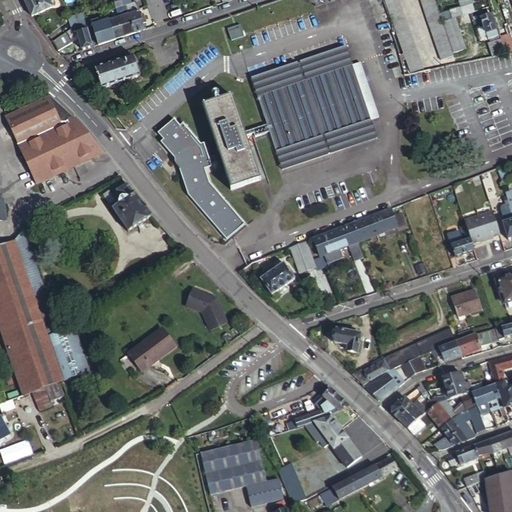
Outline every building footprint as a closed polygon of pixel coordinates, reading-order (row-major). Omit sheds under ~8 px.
[(48,0),(27,0),(26,1),(33,17),(52,8),(49,0),(48,0)] [(124,6),(121,0),(111,0),(114,10),(124,6)] [(133,33),(144,29),(142,22),(144,21),(141,13),(139,14),(135,1),(130,3),(129,0),(121,0),(124,6),(127,16),(133,33)] [(384,0),(396,32),(411,73),(425,70),(399,0),(384,0)] [(435,0),(421,0),(442,60),(455,56),(454,53),(443,22),(441,15),(435,0)] [(460,8),(463,15),(470,13),(475,11),(471,0),(461,0),(458,1),(460,8)] [(454,10),(456,18),(463,15),(460,8),(454,10)] [(441,15),(443,22),(456,18),(454,10),(441,15)] [(84,25),(81,14),(66,19),(70,31),(74,28),(84,25)] [(492,14),(482,17),(490,38),(500,35),(492,14)] [(113,40),(123,36),(118,19),(116,20),(114,16),(106,19),(113,40)] [(123,36),(133,33),(127,16),(118,19),(123,36)] [(456,18),(443,22),(454,53),(467,49),(456,18)] [(97,45),(113,40),(106,19),(90,24),(97,45)] [(239,24),(226,29),(230,40),(243,36),(239,24)] [(74,28),(70,31),(53,41),(59,49),(74,40),(71,35),(76,34),(81,51),(92,47),(84,25),(74,28)] [(506,36),(511,33),(511,32),(510,26),(503,28),(506,36)] [(494,56),(507,53),(502,38),(489,43),(494,56)] [(188,197),(227,241),(244,225),(211,187),(205,173),(223,167),(232,191),(261,181),(246,139),(268,131),(282,171),(377,138),(370,119),(351,64),(345,46),(251,79),(266,124),(244,131),(231,97),(221,100),(213,103),(202,107),(214,141),(219,155),(209,158),(204,145),(201,145),(183,125),(180,128),(174,121),(158,135),(163,141),(160,144),(175,160),(174,161),(174,162),(174,164),(175,165),(175,166),(180,171),(188,197)] [(134,56),(95,69),(102,92),(142,78),(134,56)] [(361,60),(351,64),(370,119),(379,116),(361,60)] [(63,108),(49,95),(6,117),(38,185),(103,153),(97,146),(72,117),(63,108)] [(482,178),(475,180),(477,187),(484,185),(482,178)] [(492,181),(485,184),(489,198),(497,195),(492,181)] [(130,186),(128,183),(113,193),(111,190),(106,193),(130,230),(153,215),(143,203),(130,186)] [(437,193),(432,196),(435,207),(441,205),(437,193)] [(510,239),(511,238),(511,209),(511,206),(508,198),(505,199),(507,204),(504,205),(502,209),(506,221),(504,222),(510,239)] [(355,246),(359,244),(399,229),(392,211),(348,228),(355,246)] [(493,235),(501,233),(495,214),(466,223),(467,224),(470,233),(472,239),(473,242),(480,240),(493,235)] [(470,233),(467,224),(461,226),(463,234),(470,233)] [(46,389),(62,383),(89,372),(75,328),(60,333),(47,337),(44,326),(34,298),(47,294),(26,231),(28,225),(27,225),(14,240),(14,241),(0,245),(0,328),(24,397),(36,392),(46,389)] [(322,259),(326,257),(340,252),(355,246),(348,228),(315,240),(322,259)] [(464,238),(458,240),(459,243),(472,239),(470,233),(463,234),(464,238)] [(457,256),(475,250),(473,242),(472,239),(459,243),(458,240),(453,242),(457,256)] [(318,269),(308,243),(300,246),(310,272),(318,269)] [(310,272),(300,246),(293,249),(303,275),(310,272)] [(340,252),(326,257),(329,265),(343,260),(340,252)] [(419,275),(420,279),(428,276),(422,260),(416,262),(420,274),(419,275)] [(272,273),(263,279),(274,296),(298,280),(286,264),(278,269),(277,267),(271,270),(272,273)] [(511,275),(497,281),(506,308),(511,306),(511,275)] [(227,323),(216,298),(192,288),(186,305),(202,312),(210,330),(227,323)] [(475,290),(453,298),(459,317),(481,309),(475,290)] [(56,322),(44,326),(47,337),(60,333),(56,322)] [(511,336),(511,323),(497,328),(497,333),(496,333),(499,340),(504,339),(505,339),(511,336)] [(135,351),(165,330),(163,328),(134,349),(135,351)] [(455,342),(450,328),(382,356),(388,370),(401,364),(407,362),(416,357),(433,350),(438,348),(455,342)] [(484,346),(499,342),(499,340),(496,333),(495,328),(473,334),(466,337),(472,352),(485,348),(484,346)] [(176,345),(165,330),(135,351),(148,367),(176,345)] [(351,334),(337,331),(334,345),(349,348),(347,353),(359,355),(362,336),(356,335),(356,331),(351,331),(351,334)] [(455,342),(461,356),(472,352),(466,337),(455,342)] [(445,363),(461,356),(455,342),(438,348),(445,363)] [(445,364),(445,363),(438,348),(433,350),(440,366),(445,364)] [(148,367),(135,351),(134,349),(129,353),(142,371),(148,367)] [(362,365),(352,375),(363,386),(388,370),(382,356),(371,361),(371,363),(363,367),(362,365)] [(511,367),(511,356),(489,364),(496,384),(505,381),(502,370),(511,367)] [(410,366),(419,362),(416,357),(407,362),(410,366)] [(410,366),(407,362),(401,364),(405,370),(410,366)] [(415,373),(425,370),(419,362),(410,366),(415,373)] [(410,378),(415,373),(410,366),(405,370),(410,378)] [(387,375),(367,389),(379,401),(383,400),(399,387),(405,382),(394,371),(387,375)] [(464,382),(461,372),(444,378),(447,387),(464,382)] [(470,380),(464,382),(447,387),(450,398),(460,395),(472,391),(473,391),(470,380)] [(495,387),(499,397),(507,394),(504,384),(495,387)] [(64,397),(60,385),(48,389),(53,401),(64,397)] [(491,410),(502,406),(499,397),(495,387),(484,391),(487,401),(491,410)] [(46,389),(36,392),(43,412),(53,408),(46,389)] [(263,428),(267,438),(296,429),(304,426),(307,425),(314,423),(321,420),(327,419),(329,418),(330,417),(348,406),(346,404),(340,398),(334,392),(330,389),(322,397),(317,401),(314,403),(317,407),(319,406),(320,405),(322,410),(287,423),(286,421),(263,428)] [(468,407),(477,405),(473,395),(472,391),(460,395),(465,408),(468,407)] [(473,395),(477,405),(487,401),(484,391),(473,395)] [(399,420),(412,405),(405,399),(393,409),(392,414),(399,420)] [(437,403),(434,399),(424,407),(416,401),(412,405),(399,420),(408,428),(419,418),(426,412),(437,403)] [(15,408),(12,401),(0,405),(0,408),(2,413),(15,408)] [(433,420),(444,411),(437,403),(426,412),(433,420)] [(482,431),(485,430),(477,405),(468,407),(476,432),(482,431)] [(439,427),(450,418),(444,411),(433,420),(439,427)] [(443,449),(475,438),(455,414),(450,418),(439,427),(445,435),(433,445),(439,450),(443,449)] [(0,437),(8,432),(0,417),(0,437)] [(321,420),(314,423),(307,425),(304,426),(317,442),(319,440),(325,448),(330,444),(347,468),(361,459),(356,452),(330,417),(329,418),(327,419),(321,420)] [(408,428),(414,435),(426,425),(419,418),(408,428)] [(511,445),(511,432),(474,447),(477,456),(493,450),(494,453),(511,445)] [(256,444),(208,456),(216,492),(245,485),(250,505),(282,497),(277,478),(265,481),(256,444)] [(456,454),(460,463),(460,466),(478,458),(477,456),(474,447),(456,454)] [(451,467),(460,463),(456,454),(448,458),(451,467)] [(354,477),(362,488),(396,470),(389,458),(354,477)] [(289,486),(295,505),(308,498),(293,463),(280,470),(289,486)] [(488,511),(511,511),(511,470),(511,468),(486,478),(483,480),(488,511)] [(463,478),(466,486),(483,480),(486,478),(483,470),(463,478)] [(326,507),(362,488),(354,477),(320,494),(326,507)]
